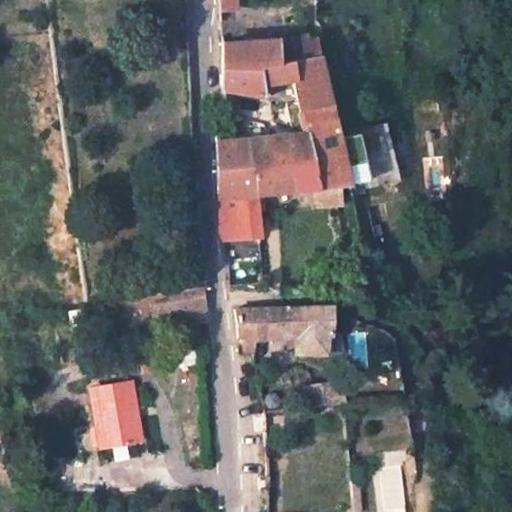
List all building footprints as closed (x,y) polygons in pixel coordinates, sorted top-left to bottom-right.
[(216,0),(217,8),(237,6),(236,0),(216,0)] [(311,36),(290,38),(294,61),(286,62),(292,92),(296,112),(331,110),(311,36)] [(277,64),(273,38),(219,44),(221,88),(259,90),(256,66),(277,64)] [(294,61),(290,38),(274,41),(277,64),(286,62),(294,61)] [(296,112),(301,133),(315,191),(352,186),(331,110),(296,112)] [(254,196),(315,191),(301,133),(268,135),(272,169),(251,175),(254,196)] [(272,169),(268,135),(247,139),(251,175),(272,169)] [(216,246),(223,245),(259,238),(254,196),(251,175),(247,139),(212,144),(216,246)] [(155,304),(161,335),(212,326),(205,296),(155,304)] [(403,297),(388,298),(388,306),(389,315),(403,314),(403,309),(403,297)] [(252,363),(251,351),(295,343),(300,360),(332,354),(330,338),(337,337),(333,309),(232,315),(241,364),(252,363)] [(309,391),(310,415),(350,412),(347,387),(309,391)] [(137,389),(89,393),(96,452),(138,447),(134,419),(139,419),(137,389)] [(261,435),(280,433),(279,417),(261,419),(261,435)] [(263,484),(262,458),(239,459),(240,485),(263,484)]
